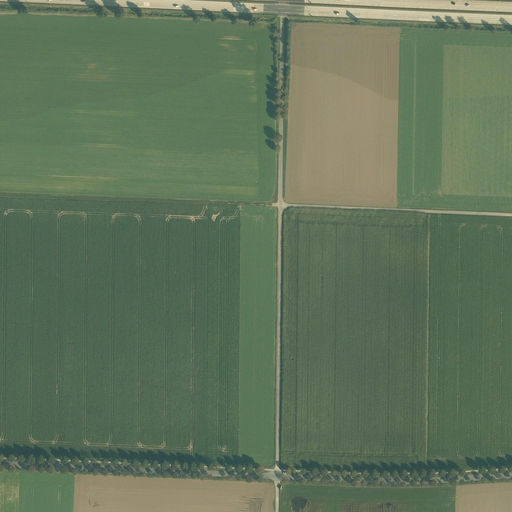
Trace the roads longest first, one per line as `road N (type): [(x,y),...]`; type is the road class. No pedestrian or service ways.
road 1 (motorway): [(81,0),(511,19)]
road 2 (track): [(0,194),(280,205)]
road 3 (tertiary): [(277,476),(0,465)]
road 4 (unclassified): [(277,476),(280,205)]
road 5 (tertiary): [(511,476),(277,476)]
road 6 (unclassified): [(280,205),(511,215)]
road 7 (unclassified): [(280,205),(281,0)]
road 8 (motorway): [(511,6),(350,0)]
